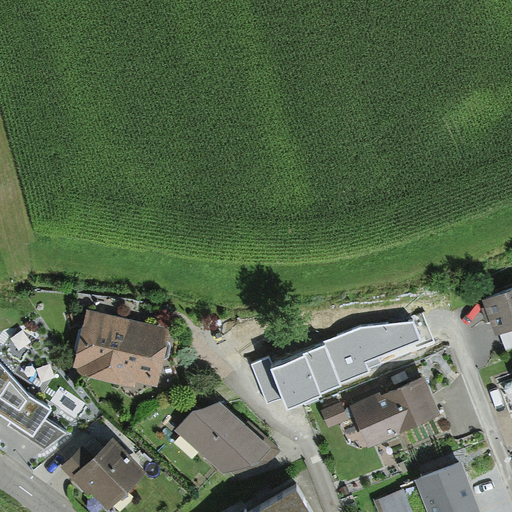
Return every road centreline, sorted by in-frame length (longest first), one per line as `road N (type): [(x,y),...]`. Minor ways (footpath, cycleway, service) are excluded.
road 1 (residential): [(212,360),(309,444),(334,511)]
road 2 (residential): [(455,317),(511,465)]
